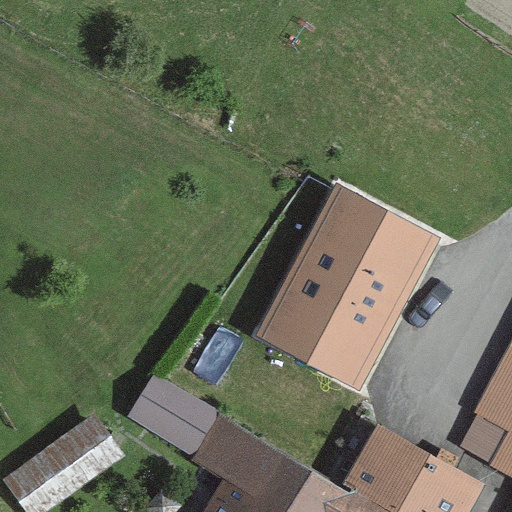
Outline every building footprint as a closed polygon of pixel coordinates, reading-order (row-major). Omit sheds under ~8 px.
[(430,236),(324,186),(253,336),(359,386),(430,236)] [(511,333),(468,411),(495,426),(481,450),(511,467),(511,333)] [(336,481),(151,378),(131,414),(226,466),(200,511),(394,511),(387,508),(336,481)] [(93,411),(0,469),(0,472),(24,511),(26,511),(120,454),(93,411)] [(387,508),(394,511),(449,511),(470,475),(368,420),(336,481),(387,508)]
